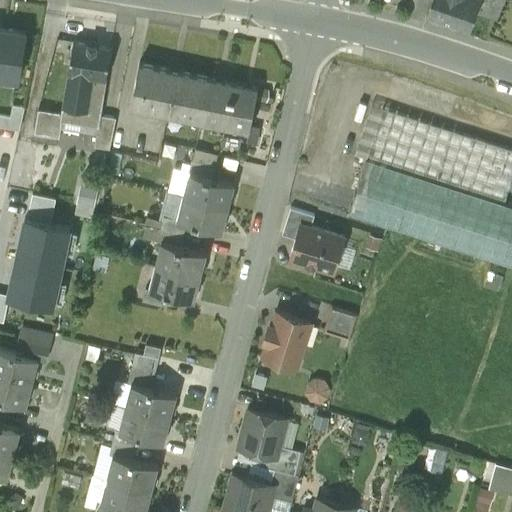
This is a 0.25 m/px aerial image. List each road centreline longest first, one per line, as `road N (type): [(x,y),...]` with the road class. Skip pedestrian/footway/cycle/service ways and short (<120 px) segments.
road 1 (residential): [(191,511),(318,22)]
road 2 (secondary): [(511,78),(318,22)]
road 3 (secondary): [(318,22),(181,0)]
